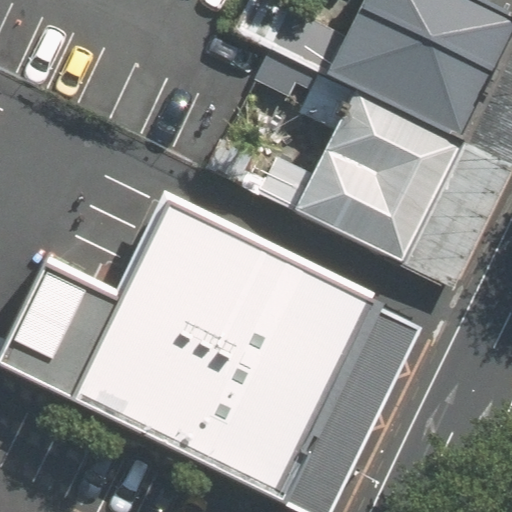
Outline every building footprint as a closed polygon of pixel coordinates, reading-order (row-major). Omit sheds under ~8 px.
[(354,81),(465,135),(511,38),(511,5),(500,0),(357,0),(325,67),(354,81)] [(511,38),(465,135),(463,139),(511,162),(511,38)] [(465,135),(354,81),(295,208),(402,259),(463,139),(465,135)] [(511,165),(511,162),(463,139),(402,259),(443,279),(456,284),(511,165)] [(386,292),(165,186),(65,390),(286,493),(386,292)] [(324,511),(328,511),(427,312),(386,292),(286,493),(324,511)]
